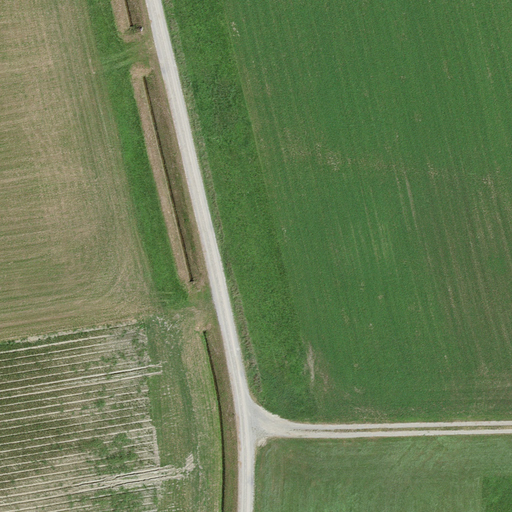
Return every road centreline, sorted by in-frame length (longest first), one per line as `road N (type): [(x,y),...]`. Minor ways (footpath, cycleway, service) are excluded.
road 1 (track): [(151,0),(244,422)]
road 2 (track): [(244,422),(511,422)]
